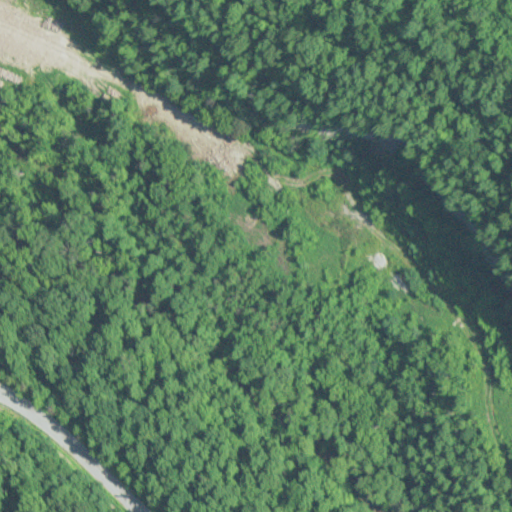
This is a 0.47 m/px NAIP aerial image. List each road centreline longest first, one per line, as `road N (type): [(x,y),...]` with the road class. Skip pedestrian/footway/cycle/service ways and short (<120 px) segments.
road 1 (residential): [(483,511),(417,336),(352,250),(250,153),(47,0)]
road 2 (residential): [(0,367),(30,385),(140,511)]
